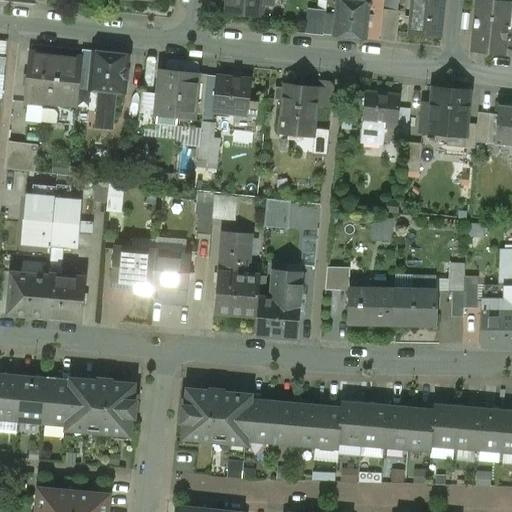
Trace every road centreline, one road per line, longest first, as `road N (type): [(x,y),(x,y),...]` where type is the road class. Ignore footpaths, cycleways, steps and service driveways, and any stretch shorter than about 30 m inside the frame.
road 1 (residential): [(168,347),(511,364)]
road 2 (residential): [(452,65),(190,35)]
road 3 (residential): [(190,35),(0,12)]
road 4 (residential): [(0,333),(168,347)]
road 5 (residential): [(168,347),(150,511)]
